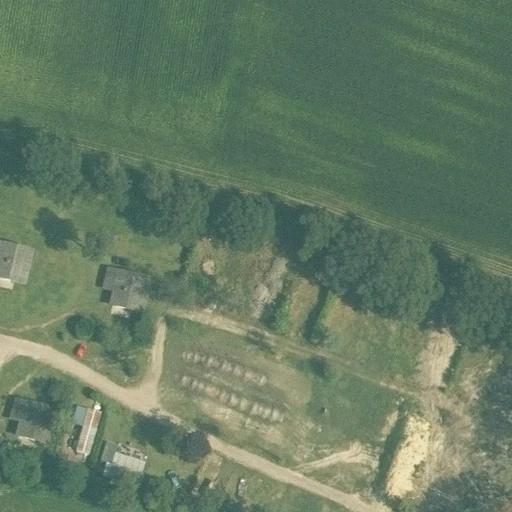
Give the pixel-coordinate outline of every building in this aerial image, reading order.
[(78,230),(81,217),(51,210),(48,222),(78,230)] [(170,261),(181,227),(168,222),(157,257),(170,261)] [(4,244),(0,260),(0,279),(34,287),(42,252),(4,244)] [(204,245),(197,282),(210,285),(214,268),(226,271),(230,250),(204,245)] [(298,304),(313,311),(332,269),(317,262),(298,304)] [(262,308),(270,270),(258,267),(249,305),(262,308)] [(152,315),(157,278),(119,273),(114,309),(152,315)] [(424,296),(419,309),(435,315),(440,302),(424,296)] [(383,348),(394,320),(381,315),(370,343),(383,348)] [(448,317),(427,365),(443,371),(463,323),(448,317)] [(409,351),(427,357),(430,347),(412,341),(409,351)] [(489,356),(491,346),(477,342),(467,377),(491,384),(498,358),(489,356)] [(511,364),(496,402),(511,408),(511,364)] [(290,369),(287,380),(310,386),(313,374),(290,369)] [(49,441),(47,401),(24,403),(26,432),(36,432),(36,442),(49,441)] [(90,459),(100,416),(84,412),(73,455),(90,459)] [(511,436),(496,430),(490,446),(511,455),(511,436)] [(104,459),(99,480),(136,488),(141,468),(104,459)] [(511,504),(511,487),(472,471),(466,486),(511,506),(511,504)] [(286,510),(292,511),(301,511),(307,495),(293,490),(286,510)]
